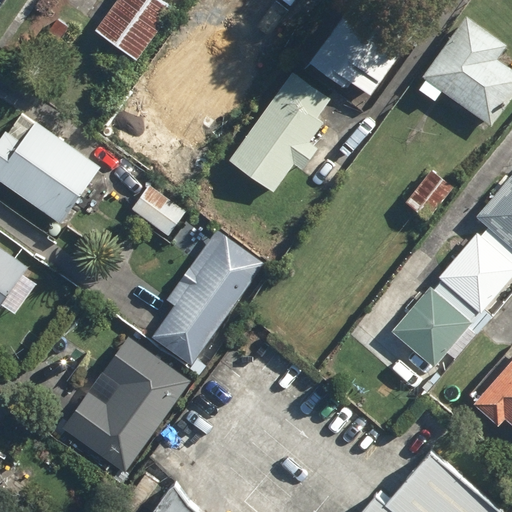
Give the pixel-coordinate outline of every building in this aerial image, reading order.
[(119,0),(98,29),(140,60),(178,7),(167,0),(119,0)] [(355,79),(375,93),(427,22),(397,0),(357,0),(313,60),(349,87),(355,79)] [(447,90),(496,125),(511,103),(511,65),(502,58),(511,45),(511,43),(471,15),(427,75),(431,78),(423,89),(439,100),(447,90)] [(47,37),(59,45),(72,26),(59,18),(47,37)] [(198,114),(230,136),(278,70),(246,47),(198,114)] [(233,158),(277,190),(298,162),(306,168),(321,148),(313,141),(327,122),(322,118),(335,100),(296,72),(233,158)] [(174,95),(184,103),(198,85),(187,77),(174,95)] [(0,143),(0,176),(64,223),(104,166),(40,120),(25,142),(9,131),(0,143)] [(409,202),(431,219),(457,186),(435,169),(409,202)] [(511,177),(480,216),(491,227),(511,244),(511,177)] [(134,208),(171,234),(188,211),(152,184),(134,208)] [(511,244),(491,227),(483,235),(479,232),(442,276),(445,279),(486,313),(511,282),(511,244)] [(155,336),(195,365),(269,262),(221,228),(170,299),(178,304),(155,336)] [(0,309),(32,265),(0,242),(0,309)] [(472,320),(481,310),(445,280),(437,289),(433,286),(395,331),(437,366),(475,322),(472,320)] [(488,312),(473,328),(479,334),(494,317),(488,312)] [(93,392),(67,426),(129,472),(195,381),(133,335),(107,370),(125,383),(110,404),(93,392)] [(195,366),(204,372),(211,362),(202,356),(195,366)] [(510,418),(511,419),(511,364),(479,403),(503,425),(510,418)] [(511,511),(437,448),(392,502),(381,493),(364,511),(511,511)] [(130,476),(122,470),(116,478),(124,484),(130,476)] [(94,498),(106,507),(118,489),(106,481),(94,498)] [(158,511),(208,511),(196,501),(181,481),(158,511)]
